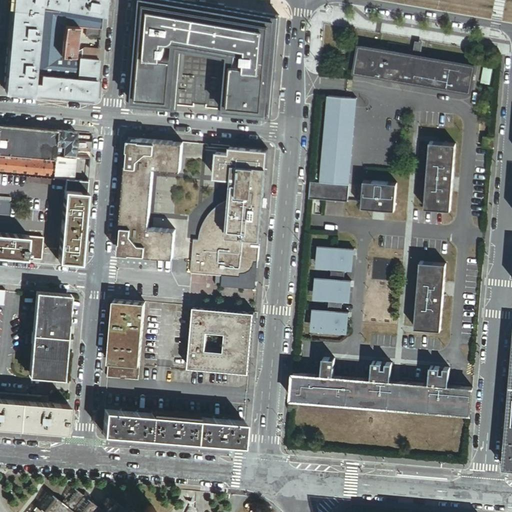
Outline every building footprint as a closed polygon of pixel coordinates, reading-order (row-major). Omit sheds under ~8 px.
[(12,0),(12,7),(39,10),(40,2),(60,6),(102,13),(103,0),(12,0)] [(162,105),(177,107),(180,76),(183,77),(185,49),(228,56),(226,80),(228,81),(225,111),(240,113),(239,114),(257,116),(257,114),(271,116),(280,17),(227,8),(227,6),(203,2),(202,3),(182,0),(139,0),(131,102),(145,104),(145,106),(162,107),(162,105)] [(40,2),(39,10),(59,12),(60,6),(40,2)] [(60,77),(61,56),(62,43),(65,26),(78,27),(86,28),(101,29),(102,13),(60,6),(59,12),(39,10),(34,75),(60,77)] [(32,93),(34,75),(39,10),(12,7),(4,91),(32,93)] [(62,43),(61,56),(75,57),(75,51),(78,27),(65,26),(62,43)] [(101,29),(86,28),(85,36),(100,37),(101,29)] [(475,66),(359,46),(355,73),(471,92),(475,66)] [(75,51),(75,57),(80,58),(98,59),(99,49),(84,48),(83,48),(80,50),(77,51),(75,51)] [(75,57),(61,56),(60,77),(73,78),(75,57)] [(98,59),(80,58),(78,78),(97,80),(98,59)] [(73,78),(60,77),(34,75),(32,93),(95,99),(97,80),(78,78),(73,78)] [(309,197),(348,201),(356,99),(328,96),(321,182),(311,182),(309,197)] [(57,130),(0,125),(0,173),(53,179),(53,178),(53,175),(55,156),(55,155),(57,130)] [(76,132),(57,130),(55,155),(73,157),(76,132)] [(494,147),(495,138),(485,137),(484,146),(494,147)] [(181,170),(184,142),(140,138),(127,149),(125,165),(154,168),(181,170)] [(457,144),(431,142),(426,208),(451,210),(457,144)] [(232,178),(235,146),(231,146),(230,152),(217,151),(215,176),(232,178)] [(261,239),(269,149),(235,146),(232,178),(230,199),(227,236),(261,239)] [(73,158),(55,156),(53,175),(61,176),(63,163),(73,164),(73,158)] [(72,171),(73,164),(63,163),(61,176),(61,179),(53,178),(53,179),(66,180),(66,181),(65,186),(65,190),(72,191),(73,183),(77,184),(88,184),(88,181),(75,180),(75,171),(72,171)] [(154,168),(125,165),(120,224),(149,227),(154,168)] [(66,181),(26,177),(25,182),(65,186),(66,181)] [(362,206),(395,209),(398,182),(365,179),(362,206)] [(87,192),(88,184),(77,184),(77,191),(87,192)] [(81,263),(87,192),(77,191),(72,191),(65,190),(59,261),(81,263)] [(227,236),(230,199),(228,200),(223,201),(219,203),(214,207),(213,209),(209,213),(206,218),(201,225),(201,227),(199,235),(199,240),(194,239),(191,273),(240,277),(240,273),(244,274),(248,273),(251,271),(253,268),(254,266),(255,262),(259,263),(261,239),(227,236)] [(0,213),(10,214),(11,201),(0,200),(0,213)] [(149,227),(120,224),(119,240),(130,253),(173,257),(176,229),(149,227)] [(28,236),(0,233),(0,255),(26,258),(28,236)] [(26,258),(42,260),(43,238),(28,236),(26,258)] [(314,310),(313,326),(347,329),(349,313),(342,312),(343,296),(350,297),(351,281),(344,280),(346,265),(352,265),(354,249),(319,246),(318,262),(333,263),(331,279),(317,278),(316,294),(330,295),(329,311),(314,310)] [(447,264),(421,262),(415,328),(441,330),(447,264)] [(62,377),(69,296),(38,293),(34,333),(32,333),(32,344),(34,344),(31,374),(62,377)] [(145,303),(114,300),(109,363),(140,365),(144,319),(145,303)] [(249,373),(254,312),(194,307),(189,367),(249,373)] [(511,468),(511,356),(503,468),(511,468)] [(471,414),(473,388),(448,386),(450,368),(431,366),(429,384),(391,381),(392,363),(373,362),(372,379),(334,376),(336,359),(324,358),(323,375),(294,373),(292,399),(471,414)] [(140,365),(109,363),(108,378),(139,380),(140,365)] [(0,399),(47,403),(47,397),(0,393),(0,399)] [(66,431),(69,405),(47,403),(0,399),(0,424),(65,430),(65,431),(66,431)] [(243,445),(245,422),(105,410),(103,433),(149,437),(243,445)] [(129,511),(130,511),(124,505),(121,509),(103,495),(99,503),(104,507),(100,511),(95,506),(96,503),(84,494),(82,496),(72,489),(64,500),(67,503),(64,506),(46,491),(42,503),(38,508),(35,506),(29,511),(129,511)]
